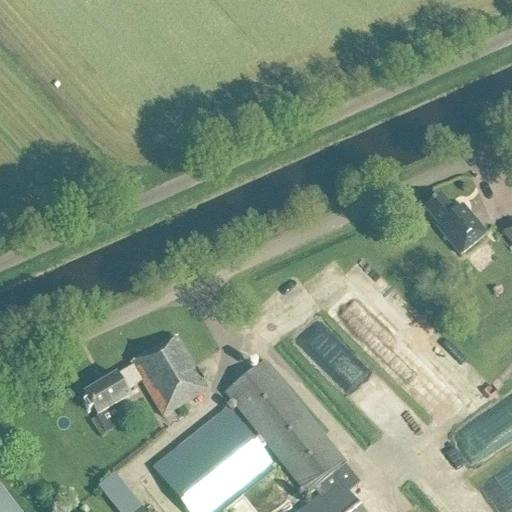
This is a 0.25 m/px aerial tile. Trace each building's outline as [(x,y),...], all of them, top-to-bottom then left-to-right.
[(454,215),(440,198),(424,211),(438,229),(436,230),(460,259),(486,237),(462,209),(454,215)] [(511,248),(511,227),(502,236),(511,248)] [(469,314),(476,309),(463,294),(456,300),(469,314)] [(314,317),(292,341),(347,390),(369,366),(314,317)] [(207,393),(175,340),(162,348),(162,347),(130,366),(132,369),(83,398),(96,420),(128,401),(124,394),(141,384),(162,420),(207,393)] [(224,395),(260,440),(265,447),(306,498),(313,493),(318,499),(302,511),(359,511),(348,498),(337,484),(331,478),(344,468),(345,467),(263,364),(224,395)] [(464,403),(478,416),(501,391),(487,379),(464,403)] [(480,460),(511,441),(511,403),(463,433),(480,460)] [(213,511),(271,466),(259,452),(254,445),(227,411),(152,471),(184,511),(213,511)] [(259,452),(265,447),(260,440),(254,445),(259,452)] [(337,484),(348,498),(360,488),(344,468),(331,478),(337,484)] [(115,511),(143,511),(114,475),(97,489),(115,511)] [(0,511),(15,511),(0,491),(0,511)]
